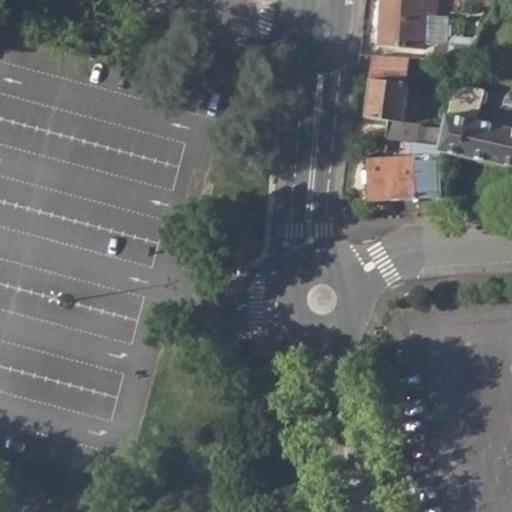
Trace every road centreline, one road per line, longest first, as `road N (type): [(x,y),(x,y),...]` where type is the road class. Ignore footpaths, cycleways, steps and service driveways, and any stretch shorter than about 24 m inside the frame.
road 1 (tertiary): [(319,302),(309,228),(324,0)]
road 2 (tertiary): [(319,302),(356,511)]
road 3 (residential): [(319,302),(381,261),(511,245)]
